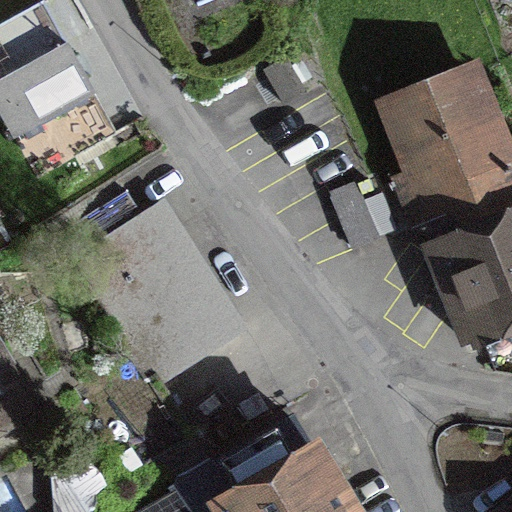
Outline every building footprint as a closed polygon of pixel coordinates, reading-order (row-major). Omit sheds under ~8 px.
[(0,110),(14,137),(95,92),(44,0),(0,24),(0,110)] [(284,104),(306,91),(285,57),(264,69),(284,104)] [(444,246),(511,218),(511,168),(474,72),(388,106),(444,246)] [(350,246),(376,236),(355,183),(328,194),(350,246)] [(91,248),(142,216),(126,189),(75,222),(88,242),(91,248)] [(126,477),(193,436),(154,376),(238,322),(163,203),(142,216),(91,248),(68,263),(125,354),(71,388),(126,477)] [(480,335),(511,322),(511,218),(444,246),(480,335)] [(0,422),(23,409),(5,379),(18,372),(0,343),(0,422)] [(347,511),(288,416),(170,490),(183,511),(215,511),(225,506),(228,511),(347,511)]
